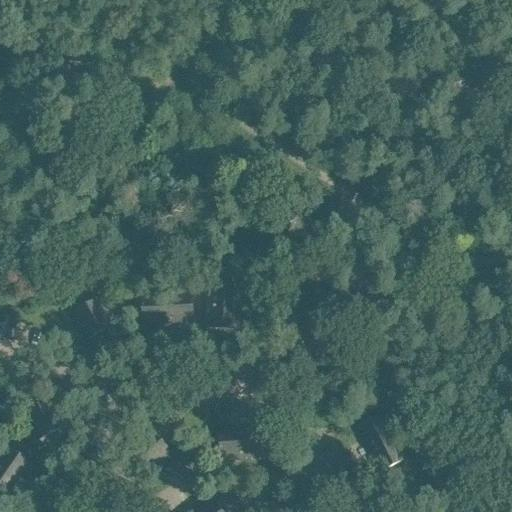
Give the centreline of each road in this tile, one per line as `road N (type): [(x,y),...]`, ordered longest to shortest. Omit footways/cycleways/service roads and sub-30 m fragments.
road 1 (track): [(0,33),(177,84),(407,216),(511,238)]
road 2 (track): [(407,216),(385,227),(287,227),(0,301)]
